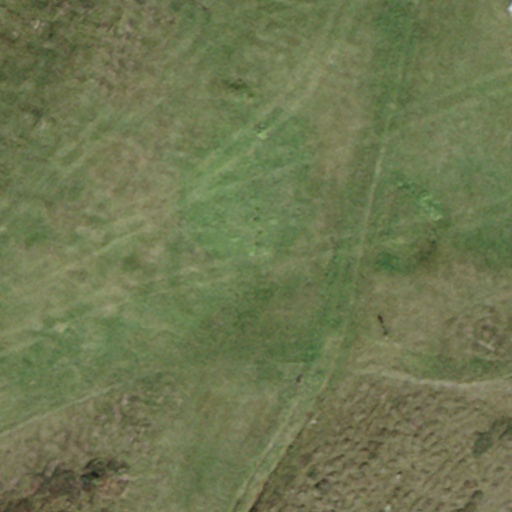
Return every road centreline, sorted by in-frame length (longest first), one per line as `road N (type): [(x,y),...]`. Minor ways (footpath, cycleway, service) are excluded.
road 1 (track): [(334,317),(397,0)]
road 2 (track): [(231,511),(334,317)]
